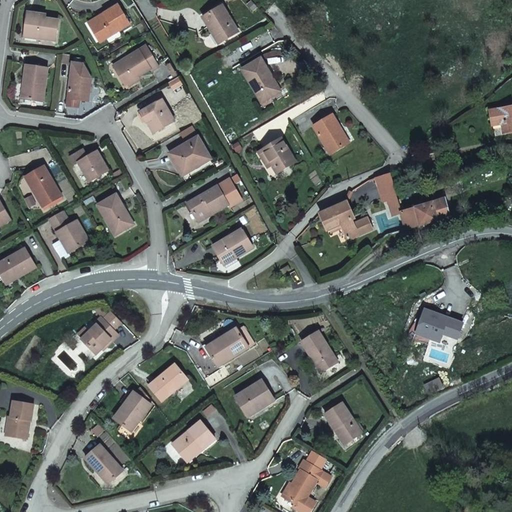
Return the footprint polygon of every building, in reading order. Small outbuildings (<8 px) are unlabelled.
[(99,41),(130,24),(119,5),(105,13),(107,17),(91,26),(99,41)] [(237,33),(221,7),(201,20),(209,33),(213,31),(220,43),(237,33)] [(54,42),(57,19),(44,18),(45,15),(27,12),(24,34),(38,36),(37,39),(54,42)] [(91,26),(107,17),(105,13),(88,22),(91,26)] [(220,43),(213,31),(209,33),(217,45),(220,43)] [(150,72),(157,68),(144,48),(113,68),(124,86),(136,78),(149,71),(150,72)] [(277,94),(269,82),(273,80),(260,59),(241,71),(261,103),(277,94)] [(87,102),(90,80),(83,66),(72,64),(66,107),(77,108),(78,101),(87,102)] [(23,99),(42,102),(46,69),(24,66),(22,83),(25,84),(23,99)] [(126,90),(139,82),(136,78),(124,86),(126,90)] [(277,94),(280,92),(273,80),(269,82),(277,94)] [(150,133),(169,125),(159,102),(136,112),(140,124),(146,122),(150,133)] [(494,125),(504,124),(506,123),(508,132),(511,131),(511,108),(491,111),(494,125)] [(344,143),(336,130),(340,128),(331,114),(313,125),(329,152),(344,143)] [(150,133),(146,122),(140,124),(145,135),(150,133)] [(344,143),(348,141),(340,128),(336,130),(344,143)] [(295,162),(281,138),(262,149),(272,164),(277,173),(295,162)] [(183,174),(202,165),(192,145),(162,160),(174,183),(184,178),(183,174)] [(268,166),(272,164),(262,149),(259,151),(268,166)] [(107,172),(95,153),(86,158),(82,151),(69,158),(73,166),(77,163),(88,182),(107,172)] [(183,174),(184,178),(204,168),(202,165),(183,174)] [(42,208),(60,197),(42,168),(27,177),(35,190),(32,191),(42,208)] [(386,200),(398,197),(391,172),(375,177),(382,201),(386,200)] [(32,191),(35,190),(27,177),(24,179),(32,191)] [(229,181),(217,188),(227,207),(228,210),(241,203),(229,181)] [(227,207),(217,188),(187,205),(196,221),(211,213),(212,215),(227,207)] [(116,235),(132,226),(115,197),(97,208),(105,221),(108,219),(116,235)] [(402,212),(401,210),(398,197),(386,200),(390,215),(402,212)] [(449,217),(445,198),(401,210),(402,212),(406,230),(449,217)] [(351,221),(355,220),(347,201),(320,213),(328,231),(341,225),(347,241),(371,230),(367,219),(353,225),(351,221)] [(76,223),(69,227),(61,212),(47,220),(58,239),(67,255),(78,249),(88,243),(76,223)] [(196,221),(197,223),(212,215),(211,213),(196,221)] [(116,235),(108,219),(105,221),(114,237),(116,235)] [(238,257),(254,247),(243,229),(215,245),(224,260),(236,254),(238,257)] [(18,278),(36,268),(26,249),(0,263),(0,272),(5,282),(17,275),(18,278)] [(224,260),(226,264),(238,257),(236,254),(224,260)] [(282,269),(284,274),(292,270),(289,265),(282,269)] [(5,282),(6,284),(18,278),(17,275),(5,282)] [(125,321),(114,310),(106,319),(103,316),(97,322),(99,324),(92,330),(88,326),(80,333),(84,338),(98,353),(113,338),(114,340),(121,334),(117,329),(125,321)] [(439,344),(460,349),(465,322),(448,319),(425,311),(417,333),(440,342),(439,344)] [(220,367),(251,348),(256,345),(245,327),(239,330),(238,328),(207,347),(220,367)] [(327,372),(341,363),(322,332),(305,343),(317,364),(322,365),(327,372)] [(177,390),(175,388),(188,377),(177,364),(151,386),(164,401),(177,390)] [(327,372),(322,365),(317,364),(323,374),(327,372)] [(175,388),(177,390),(190,379),(188,377),(175,388)] [(440,380),(426,386),(428,393),(443,387),(440,380)] [(268,408),(276,403),(265,382),(237,398),(248,416),(266,405),(268,408)] [(148,400),(144,397),(148,394),(143,387),(137,392),(136,391),(115,418),(132,430),(153,403),(148,400)] [(34,405),(13,404),(12,420),(10,420),(9,430),(12,430),(12,439),(23,440),(23,437),(31,437),(31,427),(30,427),(31,422),(33,422),(34,405)] [(248,416),(249,419),(268,408),(266,405),(248,416)] [(361,433),(356,425),(342,405),(325,417),(335,432),(338,430),(348,444),(362,434),(361,433)] [(201,445),(204,448),(217,438),(203,420),(174,443),(185,457),(201,445)] [(348,444),(338,430),(335,432),(345,446),(348,444)] [(110,481),(123,470),(101,443),(86,456),(97,469),(98,467),(110,481)] [(185,457),(188,461),(204,448),(201,445),(185,457)] [(284,498),(301,509),(322,474),(304,463),(299,471),(301,472),(292,486),(284,498)] [(110,481),(98,467),(97,469),(108,482),(110,481)] [(282,497),(284,498),(292,486),(290,484),(282,497)]
